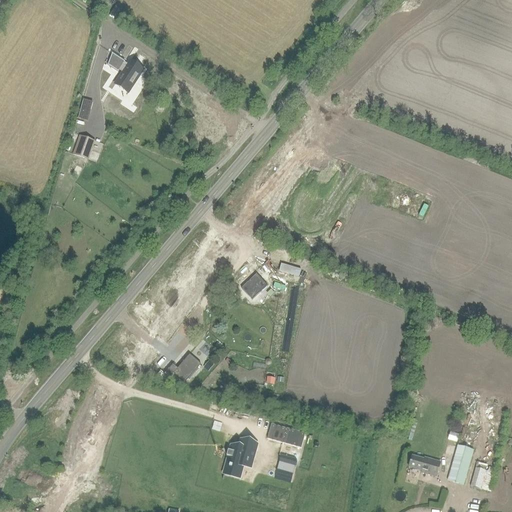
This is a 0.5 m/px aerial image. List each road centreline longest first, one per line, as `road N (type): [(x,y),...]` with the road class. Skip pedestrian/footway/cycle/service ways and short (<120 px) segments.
road 1 (unclassified): [(0,490),(94,331),(355,0)]
road 2 (unclassified): [(45,511),(159,327),(369,67)]
road 3 (primary): [(290,139),(107,367),(23,511)]
road 4 (track): [(263,125),(75,0)]
road 5 (primary): [(290,139),(390,0)]
